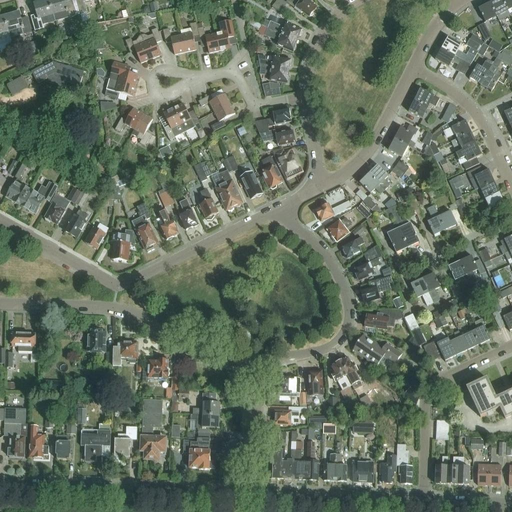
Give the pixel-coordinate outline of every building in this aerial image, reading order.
[(53,0),(50,1),(54,16),(55,22),(77,16),(72,2),(66,3),(65,0),(53,0)] [(95,0),(78,0),(76,1),(80,15),(81,15),(87,13),(84,3),(95,0)] [(310,0),(288,0),(286,3),(295,10),(301,14),(303,14),(309,18),(310,17),(312,17),(314,15),(313,13),(317,8),(310,2),(311,1),(310,0)] [(490,4),(497,18),(508,12),(501,0),(500,0),(491,5),(490,4)] [(511,0),(501,0),(508,12),(511,10),(511,0)] [(54,16),(50,1),(42,3),(41,1),(34,3),(38,16),(31,17),(35,32),(44,29),(42,19),(54,16)] [(150,4),(152,12),(159,11),(157,3),(150,4)] [(497,18),(490,4),(490,5),(480,10),(479,9),(478,9),(486,24),(497,18)] [(5,18),(11,39),(32,33),(28,18),(21,20),(19,11),(12,13),(13,16),(5,18)] [(87,13),(81,15),(83,23),(89,22),(87,13)] [(0,46),(12,43),(11,39),(5,18),(0,19),(0,46)] [(252,20),(249,25),(260,32),(259,34),(265,36),(268,30),(263,26),(262,26),(252,20)] [(222,34),(216,35),(220,52),(231,50),(228,37),(234,35),(231,22),(220,24),(222,34)] [(280,27),(271,23),(268,30),(298,42),(300,37),(301,37),(302,34),(302,32),(302,31),(286,24),(283,31),(279,29),(280,27)] [(182,37),(186,54),(196,51),(193,38),(199,37),(198,30),(197,26),(197,25),(196,24),(190,25),(191,29),(181,31),(182,37)] [(484,24),(478,27),(485,43),(492,39),(484,24)] [(202,29),(198,30),(199,37),(201,43),(206,42),(209,55),(220,52),(216,35),(206,38),(204,28),(202,29)] [(153,35),(149,37),(144,35),(142,36),(145,44),(151,61),(162,57),(157,44),(162,42),(157,29),(151,32),(153,35)] [(186,54),(182,37),(171,39),(169,30),(163,31),(166,45),(172,43),(175,56),(186,54)] [(298,42),(268,30),(265,36),(274,40),(275,38),(279,39),(276,46),(293,53),(294,52),(295,51),(296,48),(296,47),(298,42)] [(473,35),(470,40),(480,46),(482,47),(483,45),(484,43),(473,35)] [(141,65),(151,61),(145,44),(142,36),(140,37),(137,42),(133,43),(131,40),(125,42),(130,54),(136,52),(141,65)] [(442,50),(455,58),(462,46),(448,38),(447,39),(449,40),(443,50),(442,50)] [(104,50),(104,45),(99,42),(99,39),(95,39),(95,42),(95,50),(104,50)] [(62,40),(52,45),(54,51),(64,46),(62,40)] [(470,40),(466,46),(477,53),(480,46),(470,40)] [(482,47),(477,55),(483,58),(489,48),(483,45),(482,47)] [(461,61),(455,58),(442,50),(443,51),(437,61),(435,60),(435,61),(449,68),(452,63),(458,66),(461,61)] [(511,54),(504,50),(503,51),(497,60),(510,68),(511,65),(511,54)] [(260,69),(261,69),(289,73),(290,67),(291,67),(291,63),(291,62),(291,61),(273,58),(272,64),(268,64),(268,61),(266,61),(267,59),(258,57),(260,69)] [(481,86),(492,67),(494,64),(488,60),(482,69),(478,66),(470,80),(481,86)] [(458,66),(455,71),(465,76),(471,66),(462,61),(461,61),(458,66)] [(43,66),(32,73),(37,83),(38,84),(39,84),(40,84),(47,80),(52,82),(51,84),(66,89),(67,83),(80,87),(84,73),(53,63),(44,68),(43,66)] [(114,64),(112,70),(110,80),(135,87),(138,77),(129,74),(131,68),(114,64)] [(492,67),(481,86),(492,93),(502,76),(498,73),(499,71),(492,67)] [(289,73),(261,69),(260,76),(266,77),(266,74),(270,74),(269,82),(287,85),(287,83),(289,82),(289,79),(288,78),(289,73)] [(22,77),(12,83),(8,86),(7,86),(7,87),(12,97),(28,88),(22,77)] [(135,87),(110,80),(105,97),(118,100),(120,94),(132,98),(135,87)] [(218,99),(228,94),(225,89),(215,95),(218,99)] [(415,102),(429,109),(431,105),(436,108),(440,100),(421,90),(420,91),(421,91),(416,102),(415,101),(415,102)] [(210,104),(215,113),(230,105),(225,96),(213,102),(210,96),(198,103),(201,108),(210,104)] [(429,109),(415,102),(410,113),(409,113),(423,120),(429,109)] [(185,133),(195,128),(198,134),(203,131),(194,112),(188,114),(184,105),(174,110),(185,133)] [(235,115),(230,105),(215,113),(220,123),(211,127),(214,133),(226,127),(223,121),(235,115)] [(450,105),(444,116),(452,121),(456,118),(454,114),(457,109),(450,105)] [(125,126),(134,131),(143,116),(134,110),(127,122),(122,119),(115,131),(121,134),(125,126)] [(175,138),(185,133),(174,110),(164,115),(170,127),(164,129),(170,142),(176,139),(175,138)] [(259,134),(269,132),(269,128),(284,125),(284,124),(291,123),(289,110),(274,113),(275,120),(254,124),(259,134)] [(510,126),(511,124),(511,110),(503,114),(504,115),(505,114),(510,125),(510,126)] [(153,121),(143,116),(134,131),(132,136),(142,141),(140,145),(149,150),(156,138),(146,133),(153,121)] [(455,135),(457,140),(471,134),(471,133),(470,134),(465,123),(467,122),(459,125),(456,118),(452,121),(447,124),(448,125),(442,128),(444,132),(447,139),(455,135)] [(397,139),(416,148),(417,145),(411,142),(415,136),(415,137),(418,131),(410,126),(407,132),(401,129),(401,130),(397,139)] [(247,134),(243,128),(237,131),(241,137),(247,134)] [(269,132),(259,134),(264,144),(277,141),(279,147),(295,143),(293,132),(276,135),(275,131),(269,133),(269,132)] [(459,146),(462,152),(476,145),(475,145),(470,134),(471,134),(457,140),(451,143),(454,148),(459,146)] [(416,148),(397,139),(396,140),(395,140),(395,141),(390,151),(389,151),(403,159),(409,147),(414,150),(416,148)] [(465,158),(467,163),(468,163),(477,159),(483,156),(481,156),(476,146),(477,145),(476,145),(462,152),(456,155),(459,161),(465,158)] [(164,149),(159,151),(163,159),(168,157),(164,149)] [(292,151),(284,154),(282,150),(272,152),(276,161),(279,160),(285,174),(293,171),(295,176),(302,172),(292,151)] [(227,160),(233,172),(234,173),(239,171),(233,157),(227,160)] [(262,175),(269,189),(270,189),(273,191),(276,189),(276,186),(283,183),(271,158),(262,162),(267,172),(262,175)] [(445,159),(439,162),(446,175),(450,173),(447,164),(445,159)] [(466,171),(479,165),(477,159),(468,163),(467,163),(463,165),(466,171)] [(233,172),(227,160),(222,162),(227,172),(220,175),(235,208),(237,208),(238,208),(240,207),(241,206),(243,205),(232,181),(229,174),(233,172)] [(7,174),(12,177),(19,165),(14,162),(7,174)] [(395,168),(405,175),(409,169),(399,163),(395,168)] [(12,177),(17,180),(6,199),(21,207),(30,191),(19,185),(23,178),(21,177),(26,168),(20,164),(19,165),(12,177)] [(201,184),(208,181),(207,178),(202,169),(201,165),(194,168),(201,184)] [(208,166),(202,169),(207,178),(212,176),(210,171),(208,166)] [(369,175),(380,186),(385,192),(390,186),(385,181),(389,177),(378,166),(378,167),(370,176),(369,175)] [(405,175),(395,168),(392,173),(401,180),(405,175)] [(470,180),(469,180),(475,192),(480,189),(494,183),(494,182),(493,183),(488,172),(490,171),(489,171),(483,173),(474,178),(470,180)] [(240,179),(251,201),(257,198),(259,198),(261,197),(261,196),(263,195),(252,173),(240,179)] [(235,208),(220,175),(212,179),(216,188),(226,212),(229,211),(230,212),(232,211),(233,209),(235,208)] [(385,192),(380,186),(369,175),(369,176),(361,184),(360,184),(371,195),(375,191),(381,196),(385,192)] [(113,184),(117,182),(120,181),(117,176),(109,180),(113,184)] [(120,181),(117,182),(119,188),(135,182),(132,176),(120,181)] [(460,177),(452,181),(456,190),(465,186),(460,177)] [(165,182),(160,184),(163,191),(164,194),(169,191),(165,182)] [(494,183),(480,189),(485,200),(499,194),(498,194),(493,183),(494,183)] [(38,196),(30,191),(21,207),(36,216),(45,200),(50,203),(58,189),(50,185),(47,191),(45,190),(42,188),(39,195),(38,196)] [(115,188),(114,188),(110,188),(107,197),(106,200),(114,201),(114,199),(115,188)] [(114,199),(114,201),(123,202),(119,188),(115,188),(114,199)] [(415,197),(411,189),(404,192),(408,200),(415,197)] [(74,205),(81,194),(74,190),(67,200),(74,205)] [(164,194),(170,207),(175,204),(169,191),(164,194)] [(202,212),(206,220),(207,221),(212,221),(215,218),(214,216),(219,214),(212,201),(207,191),(201,194),(206,204),(200,207),(200,211),(202,212)] [(81,194),(74,205),(81,208),(88,196),(82,193),(81,194)] [(170,207),(164,194),(160,196),(159,196),(165,209),(170,207)] [(499,194),(485,200),(491,212),(506,205),(505,205),(504,205),(499,194)] [(335,203),(337,208),(351,200),(349,196),(335,203)] [(368,198),(363,203),(371,211),(376,206),(368,198)] [(385,206),(388,210),(390,210),(394,207),(398,206),(392,199),(385,206)] [(182,222),(186,232),(188,231),(189,232),(192,231),(192,229),(199,226),(187,200),(179,204),(184,214),(179,217),(180,218),(179,220),(181,222),(182,222)] [(409,202),(416,216),(417,216),(420,222),(425,219),(416,200),(410,203),(409,202)] [(53,205),(45,219),(45,221),(45,222),(48,223),(49,223),(50,222),(57,226),(65,212),(63,211),(67,203),(63,201),(58,208),(53,205)] [(349,202),(332,211),(329,205),(328,206),(327,205),(323,207),(323,208),(316,212),(317,213),(316,215),(317,217),(319,218),(321,223),(335,217),(352,208),(349,202)] [(416,216),(409,202),(403,204),(409,219),(416,216)] [(138,214),(141,219),(132,223),(146,252),(147,253),(155,249),(154,247),(159,245),(149,225),(147,221),(151,219),(145,204),(137,208),(140,213),(138,214)] [(464,205),(457,208),(463,219),(469,217),(464,205)] [(362,206),(357,210),(361,214),(366,210),(362,206)] [(439,218),(435,209),(434,206),(427,210),(432,221),(428,223),(432,232),(435,238),(434,236),(445,231),(446,232),(439,218)] [(166,242),(168,241),(170,242),(172,241),(172,239),(179,235),(173,222),(171,223),(165,211),(159,214),(164,226),(160,228),(166,242)] [(74,216),(65,232),(78,240),(87,224),(85,222),(88,217),(79,212),(76,217),(74,216)] [(397,214),(393,216),(399,228),(402,226),(401,224),(405,222),(400,212),(397,214)] [(439,218),(446,232),(446,231),(457,226),(457,228),(458,227),(451,212),(439,218)] [(336,243),(337,244),(350,234),(346,230),(351,226),(346,219),(341,223),(340,222),(327,231),(332,237),(331,238),(335,244),(336,243)] [(372,219),(367,221),(372,232),(377,229),(372,219)] [(399,228),(398,228),(408,249),(408,248),(419,243),(420,245),(411,224),(402,228),(402,226),(399,228)] [(94,228),(85,244),(97,251),(106,236),(106,235),(109,230),(100,225),(97,230),(94,228)] [(360,228),(353,234),(356,239),(364,232),(360,228)] [(408,249),(398,228),(395,230),(395,231),(387,235),(397,255),(396,254),(407,249),(408,249)] [(114,243),(112,261),(128,263),(130,245),(136,245),(132,232),(126,232),(126,236),(116,235),(115,243),(114,243)] [(510,253),(511,251),(511,237),(501,243),(503,247),(499,248),(503,256),(505,255),(510,253)] [(356,241),(355,241),(351,243),(351,244),(341,249),(347,260),(361,253),(359,248),(365,246),(361,239),(356,241)] [(378,260),(377,261),(375,257),(377,256),(374,249),(364,256),(368,264),(355,270),(357,274),(355,274),(356,276),(355,278),(356,280),(358,281),(359,282),(375,276),(372,270),(381,266),(378,260)] [(484,265),(490,262),(491,261),(486,251),(479,254),(484,265)] [(460,262),(460,263),(467,277),(471,286),(478,283),(473,274),(478,271),(471,256),(472,258),(461,263),(460,262)] [(480,261),(475,263),(478,271),(480,276),(486,273),(480,261)] [(467,277),(460,263),(460,264),(449,269),(449,267),(448,267),(455,282),(467,277)] [(390,269),(383,272),(385,279),(391,277),(393,277),(390,269)] [(434,305),(439,302),(440,302),(436,291),(441,289),(434,274),(433,274),(434,276),(423,281),(423,280),(422,280),(434,305)] [(393,284),(391,277),(385,279),(369,284),(371,289),(361,292),(365,305),(380,300),(378,294),(392,290),(390,285),(393,284)] [(434,305),(422,280),(423,281),(412,286),(411,284),(410,285),(418,300),(422,298),(427,308),(434,305)] [(460,295),(455,284),(449,287),(454,298),(460,295)] [(400,300),(394,302),(398,310),(404,308),(400,300)] [(454,300),(450,302),(455,312),(458,310),(459,310),(454,301),(454,300)] [(498,302),(489,306),(493,315),(502,310),(498,302)] [(467,309),(463,311),(466,317),(476,312),(473,306),(467,309)] [(378,312),(378,317),(367,315),(365,328),(387,332),(388,326),(392,326),(394,319),(397,320),(403,317),(401,311),(379,311),(378,312)] [(467,319),(466,317),(463,311),(458,313),(461,319),(462,321),(467,319)] [(511,314),(503,318),(510,333),(511,333),(510,331),(511,330),(511,314)] [(405,319),(410,332),(418,329),(412,316),(405,319)] [(440,318),(439,319),(443,327),(448,325),(444,317),(440,318)] [(439,319),(435,321),(438,329),(443,327),(439,319)] [(473,333),(479,346),(480,346),(479,345),(490,340),(491,342),(481,320),(474,324),(478,330),(473,333)] [(419,329),(412,332),(414,338),(422,335),(419,329)] [(99,332),(97,333),(89,333),(88,353),(106,354),(106,337),(105,337),(106,333),(102,333),(101,332),(99,332)] [(468,352),(462,338),(459,332),(454,335),(457,340),(451,343),(457,356),(468,351),(468,352)] [(462,338),(468,352),(468,351),(479,346),(479,347),(479,346),(473,333),(462,338)] [(35,348),(36,336),(13,335),(12,348),(19,348),(19,353),(33,353),(33,348),(35,348)] [(355,350),(354,351),(367,360),(366,362),(377,369),(384,357),(396,365),(402,355),(387,345),(383,350),(363,336),(359,343),(358,342),(353,349),(355,350)] [(437,346),(438,348),(437,348),(434,343),(423,348),(431,364),(443,358),(446,363),(445,362),(456,356),(457,357),(457,356),(451,343),(449,340),(437,346)] [(136,365),(137,364),(138,364),(138,363),(138,359),(139,358),(139,354),(138,353),(138,344),(137,344),(136,343),(133,342),(132,344),(118,344),(118,349),(114,349),(114,354),(113,368),(122,368),(122,362),(128,362),(128,363),(129,363),(130,365),(136,365)] [(351,387),(355,385),(360,382),(355,373),(358,372),(354,364),(352,365),(348,359),(346,359),(343,360),(343,362),(339,364),(351,387)] [(149,362),(149,371),(143,370),(143,383),(149,383),(149,379),(168,380),(168,379),(169,377),(170,374),(168,371),(168,362),(167,362),(164,360),(163,360),(159,361),(158,361),(158,362),(149,362)] [(338,382),(341,388),(343,391),(340,392),(344,400),(354,395),(350,388),(351,387),(339,364),(336,365),(334,365),(332,366),(331,368),(330,368),(334,375),(332,376),(336,383),(338,382)] [(322,373),(309,373),(310,390),(316,389),(316,397),(323,397),(322,389),(323,389),(322,373)] [(307,406),(306,394),(300,394),(300,380),(295,380),(294,381),(291,381),(291,379),(278,378),(278,379),(277,381),(276,384),(277,385),(277,394),(280,394),(280,398),(299,398),(300,398),(300,406),(307,406)] [(493,392),(487,380),(467,389),(481,418),(500,409),(501,409),(499,405),(496,400),(495,397),(498,396),(496,391),(493,392)] [(55,382),(47,382),(46,392),(55,392),(55,382)] [(16,384),(7,384),(7,392),(16,392),(16,384)] [(164,396),(164,400),(173,400),(173,391),(172,391),(172,389),(167,389),(167,396),(164,396)] [(411,389),(402,399),(416,410),(420,397),(411,389)] [(501,409),(500,409),(505,420),(511,416),(511,389),(507,391),(508,394),(496,400),(499,405),(501,409)] [(173,400),(173,402),(190,402),(190,391),(179,391),(173,391),(173,400)] [(193,410),(192,416),(220,416),(221,404),(216,404),(216,395),(204,395),(203,410),(193,410)] [(367,396),(360,401),(368,415),(376,411),(367,396)] [(339,412),(338,399),(327,400),(328,413),(339,412)] [(142,437),(142,452),(145,452),(145,461),(159,461),(159,459),(165,459),(165,455),(166,439),(153,439),(154,429),(162,429),(163,402),(144,401),(143,437),(142,437)] [(289,409),(289,413),(275,412),(275,426),(291,427),(291,425),(299,425),(300,414),(307,414),(307,409),(289,409)] [(5,410),(4,422),(5,422),(4,437),(9,438),(9,457),(10,457),(10,459),(23,460),(23,458),(24,458),(25,438),(28,438),(29,425),(26,425),(26,411),(5,410)] [(86,410),(78,410),(78,425),(86,425),(86,410)] [(46,414),(46,416),(46,430),(53,430),(55,430),(55,418),(54,418),(54,414),(46,414)] [(397,425),(405,425),(405,414),(397,414),(397,425)] [(220,416),(192,416),(191,416),(191,420),(196,421),(196,429),(198,429),(198,435),(210,436),(211,436),(211,429),(220,429),(220,416)] [(353,434),(374,434),(374,424),(354,423),(353,434)] [(67,435),(70,435),(76,435),(76,426),(67,425),(67,435)] [(174,436),(182,437),(183,427),(176,426),(174,436)] [(31,436),(30,458),(36,459),(36,460),(41,460),(41,459),(43,459),(43,456),(49,456),(49,447),(44,447),(44,442),(44,436),(38,436),(38,429),(33,428),(32,436),(31,436)] [(118,436),(118,441),(115,440),(115,465),(122,465),(123,460),(130,460),(130,450),(132,450),(132,441),(137,441),(137,429),(127,428),(127,436),(118,436)] [(98,435),(82,435),(81,447),(85,447),(85,458),(85,463),(93,463),(93,460),(102,461),(102,463),(103,447),(111,448),(111,432),(98,432),(98,435)] [(58,456),(57,461),(70,461),(70,456),(71,456),(71,443),(71,439),(72,439),(72,437),(57,437),(56,456),(58,456)] [(184,454),(190,454),(190,469),(199,470),(199,471),(209,471),(209,470),(215,470),(215,462),(210,462),(210,453),(216,453),(216,456),(223,456),(223,443),(217,443),(216,446),(210,446),(210,440),(198,439),(197,439),(197,443),(191,443),(191,442),(184,442),(184,454)] [(472,441),(472,450),(483,451),(483,441),(472,441)] [(308,442),(307,462),(306,481),(318,482),(319,463),(314,463),(315,443),(308,442)] [(297,443),(296,451),(295,481),(306,481),(307,462),(301,462),(302,451),(303,451),(304,443),(297,443)] [(398,446),(397,452),(397,467),(399,467),(399,476),(401,476),(401,485),(412,486),(413,467),(409,467),(409,452),(406,452),(407,446),(398,446)] [(271,480),(284,480),(285,461),(285,449),(272,448),(271,480)] [(291,462),(285,461),(284,480),(295,481),(296,451),(291,451),(291,462)] [(335,482),(336,456),(330,456),(330,466),(324,466),(324,482),(335,482)] [(341,456),(336,456),(335,482),(347,483),(347,467),(341,466),(341,456)] [(382,476),(382,484),(393,484),(394,473),(396,473),(397,457),(388,457),(388,465),(382,465),(381,465),(380,476),(382,476)] [(447,485),(448,467),(448,458),(442,458),(442,467),(436,467),(435,485),(447,485)] [(458,486),(459,459),(453,458),(453,468),(448,467),(447,485),(458,486)] [(459,459),(458,486),(469,486),(470,469),(464,468),(464,459),(459,459)] [(353,463),(353,483),(373,484),(374,464),(353,463)] [(489,487),(490,466),(479,466),(478,486),(489,487)] [(490,466),(489,487),(501,487),(502,467),(490,466)]
